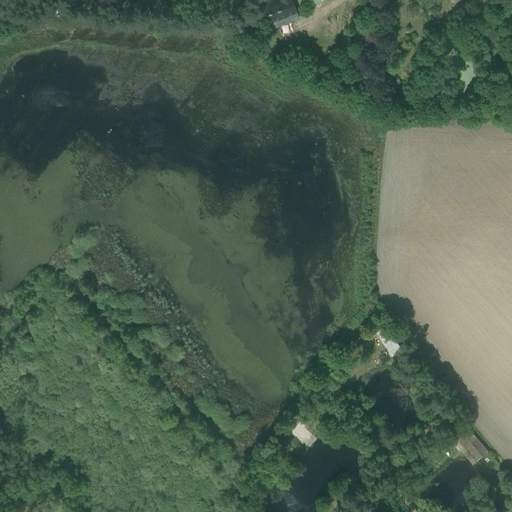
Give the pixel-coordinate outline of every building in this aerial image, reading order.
[(190,11),(218,5),(216,0),(177,0),(179,7),(186,5),(187,10),(190,10),(190,11)] [(268,29),(299,17),(291,0),(269,0),(260,4),(268,29)] [(373,16),(376,14),(370,0),(361,0),(362,0),(371,24),(376,23),(373,16)] [(482,58),(487,56),(484,49),(479,51),(482,58)] [(390,325),(384,315),(373,323),(380,333),(390,325)] [(387,354),(402,340),(389,326),(374,340),(387,354)] [(476,461),(487,450),(469,430),(458,419),(448,428),(457,439),(453,443),(460,451),(472,465),(476,461)] [(301,443),(309,433),(299,424),(290,433),(301,443)] [(405,466),(413,461),(407,453),(399,459),(405,466)] [(496,486),(502,487),(504,478),(497,477),(496,486)]
